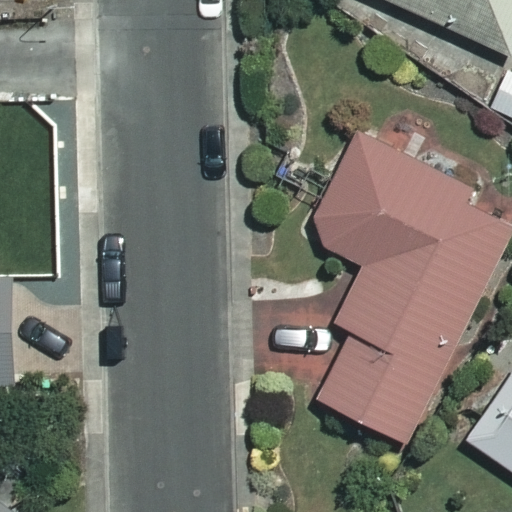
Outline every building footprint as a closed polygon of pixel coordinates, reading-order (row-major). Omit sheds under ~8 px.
[(511,0),(392,0),(511,52),(511,0)] [(511,268),(511,209),(374,134),(317,237),(378,270),(348,326),(366,336),(331,400),(414,446),(511,268)] [(0,386),(28,387),(27,282),(0,282),(0,386)] [(511,320),(478,369),(511,392),(511,397),(480,443),(511,465),(511,320)] [(0,511),(22,511),(0,495),(0,511)]
